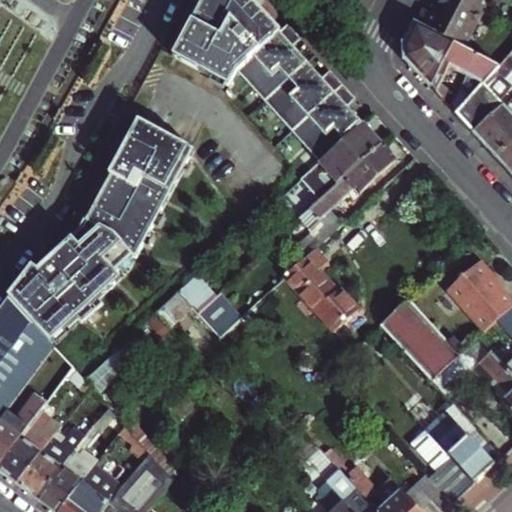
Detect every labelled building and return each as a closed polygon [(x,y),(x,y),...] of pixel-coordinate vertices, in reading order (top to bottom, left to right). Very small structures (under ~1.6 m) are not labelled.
[(212,0),(177,62),(232,93),(241,78),(321,166),(365,127),(349,110),(358,102),(332,74),(324,82),(295,49),(303,42),(290,28),(283,34),(252,0),(212,0)] [(482,7),(470,0),(439,0),(433,12),(423,6),(415,20),(462,46),(482,7)] [(462,46),(415,20),(404,41),(405,56),(435,89),(449,63),(466,71),(449,104),(455,111),(496,65),(462,46)] [(511,55),(508,52),(496,65),(455,111),(472,129),(511,93),(511,91),(511,55)] [(511,93),(472,129),(496,154),(511,138),(511,112),(511,110),(511,93)] [(136,261),(196,157),(141,125),(111,179),(113,180),(88,224),(86,223),(79,236),(36,272),(31,267),(8,298),(21,312),(51,345),(78,320),(82,325),(103,305),(99,301),(121,281),(115,275),(133,259),(136,261)] [(331,193),(383,144),(366,126),(365,127),(321,166),(313,174),(331,193)] [(511,138),(496,154),(511,171),(511,138)] [(398,160),(383,144),(331,193),(310,212),(319,221),(310,230),(323,245),(345,225),(333,212),(357,190),(361,194),(398,160)] [(310,212),(301,221),(310,230),(319,221),(310,212)] [(330,263),(318,250),(289,276),(339,330),(363,308),(344,288),(340,292),(321,271),(330,263)] [(498,322),(511,309),(511,301),(494,282),(496,276),(482,262),(450,293),(486,333),(498,322)] [(199,277),(180,294),(200,316),(218,298),(199,277)] [(376,316),(384,324),(404,305),(397,297),(376,316)] [(0,468),(42,412),(50,401),(36,390),(20,411),(28,416),(25,420),(10,409),(8,412),(4,409),(51,345),(21,312),(8,298),(0,308),(0,468)] [(384,324),(383,325),(434,381),(461,356),(410,300),(404,305),(384,324)] [(511,309),(498,322),(511,336),(511,309)] [(98,395),(147,348),(134,335),(85,382),(98,395)] [(494,355),(492,352),(480,339),(468,349),(483,365),(494,355)] [(494,355),(506,367),(511,361),(511,354),(502,343),(492,352),(494,355)] [(494,355),(483,365),(511,396),(504,404),(511,412),(511,374),(506,367),(494,355)] [(414,395),(405,403),(422,422),(431,414),(414,395)] [(0,468),(0,470),(19,485),(54,438),(63,426),(42,412),(0,468)] [(437,438),(457,461),(478,484),(505,459),(488,441),(481,448),(448,412),(433,425),(441,434),(437,438)] [(136,448),(144,435),(126,424),(118,437),(136,448)] [(54,438),(19,485),(38,499),(73,455),(63,447),(54,438)] [(73,455),(38,499),(55,511),(59,511),(95,466),(99,462),(79,446),(73,455)] [(123,487),(103,511),(149,511),(175,480),(151,454),(123,487)] [(341,469),(360,489),(380,511),(420,511),(410,500),(382,469),(369,481),(350,460),(341,469)] [(457,461),(433,482),(455,506),(478,484),(457,461)] [(95,466),(59,511),(103,511),(123,487),(95,466)] [(432,481),(410,500),(420,511),(447,511),(455,506),(433,482),(432,481)] [(351,511),(344,504),(329,487),(315,499),(326,511),(351,511)] [(344,504),(351,511),(380,511),(360,489),(344,504)]
